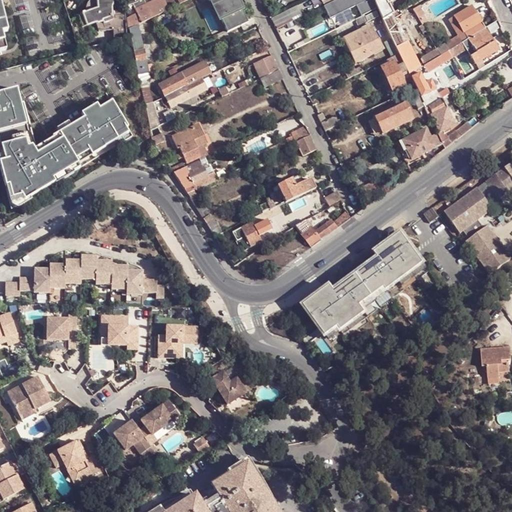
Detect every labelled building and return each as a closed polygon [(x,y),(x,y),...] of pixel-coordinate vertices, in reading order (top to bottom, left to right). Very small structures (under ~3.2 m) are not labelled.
[(112,0),(100,0),(100,1),(94,1),(91,5),(91,13),(85,15),(89,27),(94,25),(114,18),(113,3),(112,0)] [(170,11),(165,0),(158,0),(148,5),(149,8),(146,9),(145,6),(143,2),(146,0),(145,0),(128,0),(131,31),(142,25),(170,11)] [(165,0),(170,11),(195,0),(165,0)] [(205,0),(207,3),(206,3),(207,5),(217,0),(226,20),(223,22),(229,36),(250,26),(243,11),(244,10),(240,0),(205,0)] [(340,0),(326,7),(331,20),(358,7),(363,18),(379,10),(374,0),(373,0),(368,3),(366,0),(340,0)] [(374,0),(379,10),(380,11),(384,19),(386,22),(393,17),(398,13),(394,4),(390,6),(387,0),(374,0)] [(126,2),(113,3),(114,18),(94,25),(96,31),(112,29),(113,32),(128,27),(126,2)] [(427,16),(422,7),(414,11),(424,27),(429,23),(426,18),(427,16)] [(486,29),(474,7),(457,18),(461,24),(469,40),(486,29)] [(398,13),(393,17),(395,21),(402,16),(400,12),(398,13)] [(81,16),(85,29),(89,27),(85,15),(81,16)] [(405,44),(395,21),(393,17),(386,22),(393,38),(398,48),(405,44)] [(290,24),(294,22),(292,18),(276,26),(278,30),(290,24)] [(457,18),(452,21),(456,28),(461,24),(457,18)] [(464,43),(469,40),(461,24),(456,28),(459,34),(464,43)] [(142,25),(131,31),(140,76),(151,71),(142,25)] [(384,45),(374,25),(345,38),(353,54),(355,53),(360,62),(376,56),(373,51),(384,45)] [(486,29),(469,40),(472,45),(478,55),(473,58),(478,65),(482,62),(500,51),(486,29)] [(461,45),(464,43),(459,34),(437,49),(442,57),(450,52),(452,50),(461,45)] [(398,48),(393,38),(386,41),(394,59),(396,57),(393,51),(398,49),(398,48)] [(409,52),(405,44),(398,48),(398,49),(401,55),(407,65),(410,74),(411,75),(418,72),(409,52)] [(386,50),(384,45),(373,51),(376,56),(386,50)] [(426,67),(425,68),(429,75),(443,67),(442,64),(466,52),(461,45),(452,50),(450,52),(442,57),(426,67)] [(470,49),(468,51),(473,58),(478,55),(472,45),(470,47),(470,49)] [(393,51),(396,57),(401,55),(398,49),(393,51)] [(442,57),(437,49),(422,59),(426,67),(442,57)] [(401,55),(396,57),(401,68),(407,65),(401,55)] [(275,58),(257,67),(262,80),(280,70),(275,58)] [(395,63),(394,59),(384,64),(386,68),(395,63)] [(206,62),(161,85),(167,98),(205,78),(212,74),(206,62)] [(402,77),(402,76),(404,74),(402,70),(399,72),(395,63),(386,68),(384,69),(387,77),(391,84),(395,91),(406,86),(402,77)] [(401,68),(399,72),(402,70),(404,74),(402,76),(402,77),(410,74),(407,65),(401,68)] [(364,73),(361,67),(355,70),(354,68),(344,72),(348,80),(364,73)] [(285,79),(280,70),(262,80),(266,88),(285,79)] [(413,79),(421,74),(419,71),(418,72),(411,75),(413,79)] [(433,82),(428,85),(421,74),(413,79),(427,104),(425,106),(428,110),(431,109),(444,100),(452,95),(449,91),(441,95),(433,82)] [(205,78),(167,98),(172,108),(210,89),(205,78)] [(145,102),(154,101),(147,81),(142,84),(145,102)] [(15,88),(0,91),(0,166),(11,207),(55,182),(53,178),(71,167),(73,171),(80,167),(77,162),(75,159),(89,150),(91,154),(105,146),(103,142),(126,128),(128,127),(112,100),(34,147),(24,107),(20,108),(15,88)] [(228,88),(221,91),(223,97),(230,94),(228,88)] [(417,90),(410,93),(421,115),(423,114),(429,112),(428,110),(425,106),(417,90)] [(457,125),(449,109),(444,100),(431,109),(435,117),(433,118),(441,134),(444,133),(457,125)] [(145,102),(151,131),(160,127),(154,101),(145,102)] [(416,121),(408,105),(376,120),(384,136),(416,121)] [(178,119),(175,112),(166,116),(169,123),(178,119)] [(434,123),(429,112),(423,114),(428,125),(434,123)] [(327,132),(340,126),(338,121),(325,128),(327,132)] [(462,139),(475,128),(470,122),(457,133),(462,139)] [(199,126),(190,130),(198,147),(206,144),(207,143),(199,126)] [(308,127),(294,134),(294,137),(297,143),(300,142),(313,136),(308,127)] [(126,128),(103,142),(105,146),(128,132),(126,128)] [(174,138),(179,150),(181,149),(188,164),(202,157),(198,147),(190,130),(174,138)] [(424,156),(438,148),(433,139),(428,131),(420,134),(419,132),(413,134),(415,137),(405,142),(405,144),(402,145),(407,152),(409,151),(415,164),(426,159),(424,156)] [(457,133),(449,140),(444,133),(441,134),(440,135),(444,146),(447,150),(462,139),(457,133)] [(163,135),(153,140),(158,147),(167,142),(163,135)] [(320,152),(313,136),(300,142),(297,143),(290,146),(294,154),(301,151),(304,159),(320,152)] [(438,148),(438,150),(444,146),(440,136),(433,139),(438,148)] [(198,147),(202,157),(210,152),(206,144),(198,147)] [(407,152),(402,145),(402,144),(397,147),(407,167),(413,165),(407,152)] [(438,150),(438,152),(440,155),(447,150),(444,146),(438,150)] [(77,162),(91,154),(89,150),(75,159),(77,162)] [(409,151),(407,152),(413,165),(415,164),(409,151)] [(260,167),(268,164),(267,162),(273,159),(271,155),(258,161),(260,167)] [(209,176),(215,173),(212,166),(210,166),(208,161),(202,163),(204,168),(205,168),(209,176)] [(71,167),(53,178),(55,182),(55,183),(73,172),(73,171),(71,167)] [(204,168),(191,174),(188,168),(182,170),(175,174),(189,195),(195,192),(220,179),(217,172),(215,173),(209,176),(205,168),(204,168)] [(511,168),(482,190),(486,194),(479,200),(475,195),(442,219),(458,241),(462,238),(467,246),(464,248),(488,282),(508,264),(486,233),(482,236),(476,228),(491,216),(487,212),(495,206),(496,208),(506,200),(505,199),(503,196),(511,189),(511,168)] [(317,188),(313,180),(294,188),(283,194),(287,203),(317,188)] [(381,194),(375,182),(370,185),(376,197),(381,194)] [(292,183),(280,188),(283,194),(294,188),(292,183)] [(376,197),(370,185),(361,189),(367,202),(376,197)] [(505,199),(511,193),(511,189),(503,196),(505,199)] [(189,195),(197,208),(202,205),(195,192),(189,195)] [(343,199),(339,192),(327,198),(331,206),(343,199)] [(261,206),(265,213),(272,210),(269,203),(261,206)] [(209,217),(210,216),(205,209),(205,210),(202,205),(197,208),(205,219),(209,217)] [(337,225),(339,228),(352,220),(348,213),(334,222),(337,225)] [(214,225),(209,217),(205,219),(210,227),(214,225)] [(316,233),(308,220),(297,226),(298,226),(313,247),(321,241),(316,233)] [(263,243),(253,223),(233,234),(237,242),(238,242),(242,249),(244,248),(247,252),(253,249),(263,243)] [(329,223),(316,233),(321,241),(334,232),(329,223)] [(210,227),(216,236),(220,234),(214,225),(210,227)] [(229,232),(217,238),(220,241),(230,235),(229,232)] [(402,241),(375,263),(380,269),(406,247),(402,241)] [(344,298),(318,319),(335,339),(346,330),(348,333),(371,314),(369,312),(390,295),(392,297),(403,288),(414,279),(413,277),(423,268),(406,247),(380,269),(344,298)] [(98,260),(82,259),(82,264),(82,281),(98,282),(98,265),(98,260)] [(82,264),(67,264),(67,269),(67,286),(82,286),(82,281),(82,264)] [(113,265),(98,265),(98,282),(98,287),(112,287),(113,269),(113,265)] [(67,269),(51,268),(51,273),(51,290),(67,291),(67,286),(67,269)] [(428,274),(423,268),(413,277),(414,279),(403,288),(407,293),(428,274)] [(129,270),(113,269),(112,287),(112,291),(129,292),(129,274),(129,270)] [(51,273),(36,273),(36,280),(36,293),(36,295),(51,295),(51,290),(51,273)] [(144,275),(129,274),(129,292),(129,296),(144,297),(144,293),(144,280),(144,275)] [(36,280),(21,279),(21,284),(21,293),(36,293),(36,280)] [(158,281),(144,280),(144,293),(158,294),(158,286),(158,281)] [(7,297),(21,297),(21,293),(21,284),(7,283),(7,297)] [(314,314),(318,319),(344,298),(340,292),(314,314)] [(392,297),(390,295),(369,312),(371,314),(348,333),(346,330),(335,339),(341,346),(356,332),(360,336),(372,326),(368,322),(374,318),(372,316),(393,299),(392,297)] [(10,314),(5,316),(8,325),(13,323),(10,314)] [(69,320),(48,319),(47,341),(77,342),(78,316),(69,315),(69,320)] [(0,345),(7,343),(8,347),(20,342),(13,323),(8,325),(5,316),(0,318),(0,345)] [(130,318),(102,317),(101,339),(115,340),(114,346),(128,347),(128,350),(139,351),(139,328),(130,328),(130,318)] [(199,327),(167,326),(167,336),(159,336),(158,359),(178,360),(179,344),(184,344),(198,345),(199,327)] [(508,354),(478,355),(480,373),(484,373),(485,388),(496,386),(496,380),(507,380),(506,371),(505,371),(500,371),(499,366),(505,366),(510,366),(508,354)] [(225,372),(212,380),(229,405),(247,394),(238,379),(231,383),(225,372)] [(39,377),(8,393),(19,416),(34,408),(35,410),(52,401),(39,377)] [(147,427),(140,432),(151,445),(159,440),(155,435),(174,420),(163,405),(142,421),(147,427)] [(34,408),(19,416),(23,423),(38,416),(35,410),(34,408)] [(133,421),(115,435),(126,451),(135,445),(143,455),(152,447),(140,432),(133,421)] [(79,440),(50,456),(57,469),(65,465),(68,470),(74,467),(82,481),(106,469),(98,454),(87,460),(85,457),(88,455),(79,440)] [(0,492),(4,501),(24,490),(11,463),(0,468),(0,492)] [(156,511),(155,511),(279,511),(254,473),(250,476),(241,463),(227,473),(233,483),(230,484),(226,477),(211,487),(216,494),(197,507),(195,508),(186,493),(182,494),(177,497),(171,499),(165,502),(154,509),(156,511)] [(74,467),(68,470),(76,484),(82,481),(74,467)] [(188,493),(186,493),(195,508),(197,507),(188,493)]
